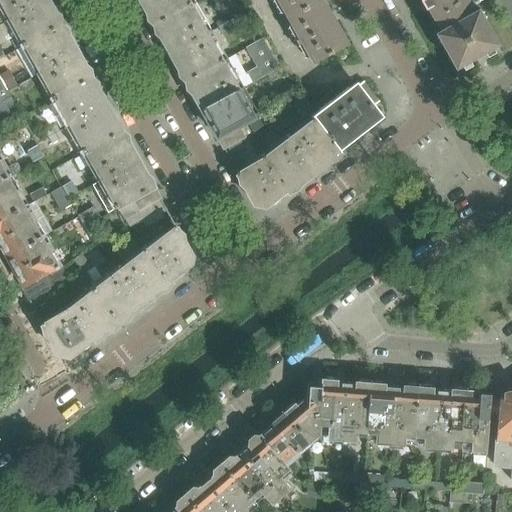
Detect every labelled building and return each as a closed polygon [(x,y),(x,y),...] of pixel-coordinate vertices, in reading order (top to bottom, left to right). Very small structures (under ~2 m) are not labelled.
[(62,25),(48,0),(0,0),(0,24),(8,20),(24,47),(62,25)] [(193,6),(189,0),(139,0),(155,27),(193,6)] [(323,0),(277,0),(289,20),(323,0)] [(349,46),(337,24),(336,22),(337,22),(337,21),(332,13),(331,13),(323,0),(289,20),(314,65),(349,46)] [(468,0),(423,0),(424,1),(426,4),(428,8),(441,32),(475,12),(468,0)] [(224,61),(193,6),(155,27),(186,83),(224,61)] [(475,12),(441,32),(436,34),(457,71),(474,61),(479,59),(488,54),(489,53),(500,47),(480,10),(475,12)] [(221,27),(228,22),(226,18),(218,23),(221,27)] [(225,34),(240,25),(236,18),(228,22),(221,27),(225,34)] [(93,79),(78,52),(62,25),(24,47),(54,101),(93,79)] [(257,120),(224,61),(186,83),(220,142),(257,120)] [(28,80),(22,68),(7,77),(9,80),(2,83),(8,92),(18,85),(28,80)] [(253,89),(265,82),(263,77),(251,84),(253,89)] [(0,102),(10,97),(7,92),(0,79),(0,102)] [(34,87),(30,79),(28,80),(18,85),(22,93),(34,87)] [(123,134),(108,107),(93,79),(54,101),(65,120),(44,132),(48,139),(46,140),(41,132),(33,138),(38,146),(42,154),(53,148),(52,145),(64,139),(60,132),(69,127),(85,155),(86,154),(123,134)] [(373,107),(379,102),(364,82),(350,92),(374,124),(381,118),(373,107)] [(340,150),(374,124),(350,92),(317,118),(340,150)] [(19,111),(10,97),(0,102),(0,116),(6,114),(8,117),(19,111)] [(244,139),(243,137),(249,133),(262,126),(274,118),(283,130),(293,122),(280,105),(270,113),(257,120),(220,142),(224,150),(244,139)] [(340,150),(317,118),(289,137),(262,157),(290,193),(342,153),(340,150)] [(154,188),(138,161),(123,134),(86,154),(118,208),(133,200),(154,188)] [(38,146),(26,152),(33,164),(44,158),(42,154),(38,146)] [(290,193),(262,157),(237,173),(254,203),(268,206),(272,203),(274,206),(290,193)] [(0,183),(9,178),(21,171),(16,164),(8,168),(3,158),(0,160),(0,183)] [(0,222),(27,208),(22,201),(25,199),(20,189),(17,191),(9,178),(0,183),(0,222)] [(66,216),(52,223),(49,225),(36,202),(48,196),(43,188),(30,195),(35,203),(27,208),(0,222),(0,244),(8,258),(44,238),(52,233),(54,238),(64,233),(62,228),(78,219),(71,207),(69,206),(62,211),(66,216)] [(165,209),(160,199),(154,188),(133,200),(118,208),(114,210),(129,229),(165,209)] [(83,228),(99,219),(95,211),(79,220),(83,228)] [(88,237),(105,227),(100,218),(99,219),(83,228),(88,237)] [(193,258),(176,228),(145,250),(171,284),(186,273),(184,270),(191,264),(193,258)] [(61,268),(53,255),(56,253),(50,243),(48,245),(44,238),(8,258),(24,288),(44,278),(48,275),(57,291),(76,275),(66,264),(61,268)] [(120,324),(171,284),(145,250),(93,290),(120,324)] [(81,254),(73,261),(81,270),(89,264),(81,254)] [(44,278),(24,288),(22,289),(29,301),(51,290),(44,278)] [(78,356),(120,324),(93,290),(68,309),(42,325),(58,354),(72,356),(76,353),(78,356)] [(46,305),(40,296),(30,302),(35,311),(46,305)] [(322,388),(319,431),(330,431),(329,442),(343,443),(346,384),(338,383),(338,379),(323,378),(322,388)] [(346,384),(343,443),(355,443),(356,433),(367,434),(371,381),(357,380),(356,385),(348,384),(346,384)] [(378,445),(391,446),(394,388),(386,387),(386,383),(371,381),(367,434),(379,435),(378,445)] [(394,388),(391,446),(404,447),(404,445),(415,447),(416,438),(419,385),(405,384),(404,389),(396,388),(394,388)] [(416,438),(415,447),(427,448),(427,449),(438,450),(442,392),(434,391),(434,386),(419,385),(416,438)] [(294,402),(282,413),(309,445),(319,437),(319,431),(322,388),(310,387),(310,395),(297,406),(294,402)] [(442,392),(438,450),(452,451),(452,450),(462,451),(463,442),(467,389),(453,388),(452,393),(442,392)] [(467,389),(463,442),(474,443),(473,454),(486,455),(489,415),(491,399),(491,396),(481,395),(482,390),(467,389)] [(491,399),(489,415),(494,416),(499,416),(495,469),(511,470),(511,393),(506,395),(505,400),(500,399),(500,400),(496,400),(491,399)] [(263,435),(261,437),(285,466),(287,468),(302,455),(300,452),(309,445),(282,413),(271,422),(274,426),(263,435)] [(244,451),(243,452),(280,496),(288,490),(281,481),(291,472),(287,468),(285,466),(261,437),(260,438),(259,437),(255,437),(250,441),(250,445),(251,446),(244,451)] [(225,466),(223,466),(255,503),(263,496),(270,505),(280,496),(243,452),(235,459),(234,458),(230,458),(225,462),(225,466)] [(208,482),(207,483),(231,511),(247,511),(246,511),(255,503),(223,466),(223,467),(220,467),(214,471),(214,475),(215,476),(208,482)] [(331,474),(314,473),(313,483),(317,483),(327,484),(331,484),(330,483),(331,474)] [(331,474),(330,483),(343,483),(343,475),(331,474)] [(343,475),(343,483),(363,485),(364,477),(343,475)] [(383,477),(364,475),(363,484),(382,486),(383,477)] [(387,479),(387,488),(412,490),(412,489),(412,481),(387,479)] [(412,489),(435,491),(435,483),(412,481),(412,489)] [(189,496),(187,496),(200,511),(231,511),(207,483),(198,490),(198,489),(194,489),(189,493),(189,496)] [(317,483),(317,497),(326,497),(327,484),(317,483)] [(450,493),(458,493),(459,485),(435,483),(435,491),(450,493)] [(331,484),(330,491),(338,492),(339,484),(331,484)] [(459,485),(458,493),(460,493),(472,494),(473,494),(483,495),(484,486),(459,484),(459,485)] [(484,486),(483,495),(497,496),(498,496),(499,487),(484,486)] [(450,493),(449,501),(460,502),(460,493),(458,493),(450,493)] [(172,511),(200,511),(187,496),(187,498),(183,498),(178,502),(178,506),(179,507),(172,511)]
